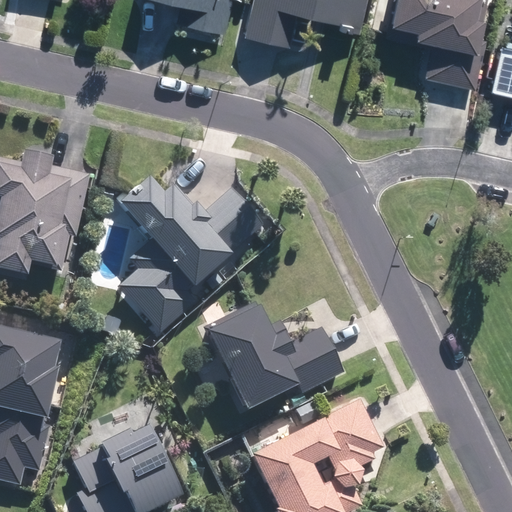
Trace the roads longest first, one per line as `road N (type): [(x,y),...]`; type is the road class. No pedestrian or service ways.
road 1 (residential): [(0,57),(263,119),(305,138),(348,185)]
road 2 (residential): [(506,511),(348,185)]
road 3 (residential): [(348,185),(419,161),(511,174)]
